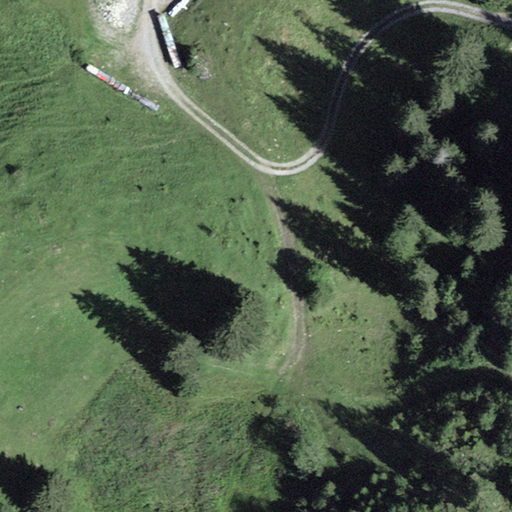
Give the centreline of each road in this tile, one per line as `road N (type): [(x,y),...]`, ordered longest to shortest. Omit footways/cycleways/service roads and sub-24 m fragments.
road 1 (track): [(152,0),(147,31),(156,85),(258,162),(291,169),(318,154),(348,59),(373,30),(416,6),(511,26)]
road 2 (track): [(266,164),(304,358),(326,388),(389,400),(477,374),(511,375)]
